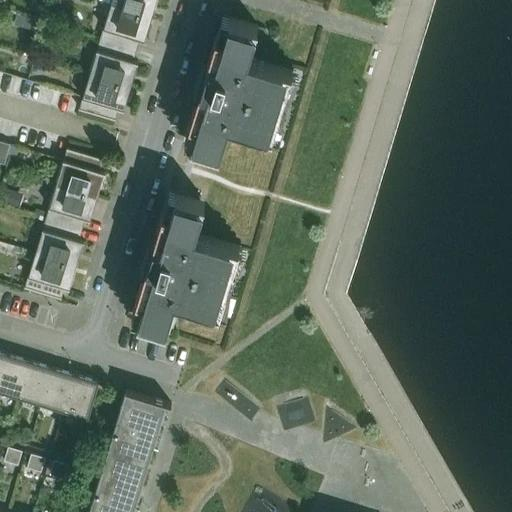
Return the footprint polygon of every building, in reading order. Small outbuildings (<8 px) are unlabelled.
[(110,0),(110,3),(151,16),(156,0),(110,0)] [(110,3),(100,38),(136,49),(139,38),(144,40),(151,16),(110,3)] [(196,124),(190,145),(219,153),(228,122),(272,135),(292,69),(248,56),(258,25),(229,16),(223,37),(215,34),(189,122),(196,124)] [(31,17),(28,27),(36,29),(38,19),(31,17)] [(133,59),(136,49),(100,38),(89,72),(131,85),(138,61),(133,59)] [(131,85),(89,72),(78,107),(115,119),(119,107),(123,109),(131,85)] [(0,140),(0,160),(4,162),(9,143),(0,140)] [(67,146),(56,182),(97,194),(104,171),(100,169),(104,158),(67,146)] [(56,182),(45,216),(82,227),(85,217),(90,219),(97,194),(56,182)] [(4,188),(1,200),(15,205),(19,192),(4,188)] [(162,210),(135,297),(143,300),(137,320),(165,329),(175,297),(218,310),(238,245),(195,232),(205,200),(176,191),(170,212),(162,210)] [(45,216),(35,251),(76,263),(84,240),(79,238),(82,227),(45,216)] [(24,286),(31,288),(61,297),(65,286),(69,287),(76,263),(35,251),(24,286)] [(0,371),(0,389),(18,395),(30,355),(25,353),(23,357),(7,352),(8,348),(7,348),(0,371)] [(31,355),(30,355),(18,395),(41,402),(53,362),(48,360),(46,364),(30,359),(31,355)] [(64,409),(76,369),(71,367),(69,371),(53,366),(54,362),(53,362),(41,402),(64,409)] [(88,416),(99,380),(98,380),(100,376),(94,374),(92,378),(76,373),(77,369),(76,369),(64,409),(88,416)] [(171,403),(171,402),(125,388),(125,390),(126,390),(88,511),(132,511),(166,402),(171,403)] [(22,450),(8,446),(4,460),(18,464),(22,450)] [(46,457),(31,453),(27,467),(42,471),(46,457)] [(68,465),(54,460),(52,467),(66,471),(68,465)] [(66,471),(52,467),(50,474),(64,478),(66,471)]
